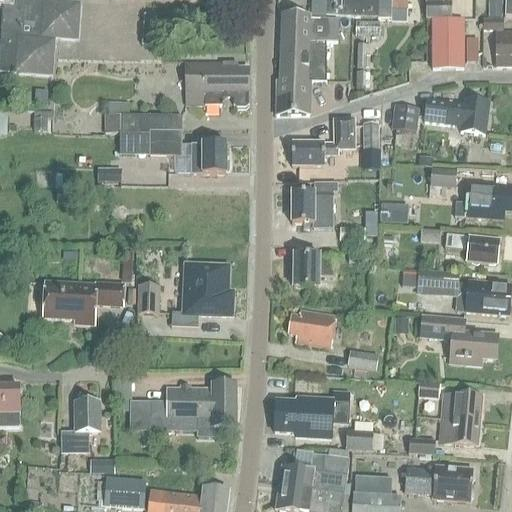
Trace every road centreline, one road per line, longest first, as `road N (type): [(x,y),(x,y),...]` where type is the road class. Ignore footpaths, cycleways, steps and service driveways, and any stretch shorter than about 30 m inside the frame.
road 1 (residential): [(244,511),(266,145)]
road 2 (residential): [(266,145),(328,115),(424,85),(511,83)]
road 3 (unknown): [(91,374),(256,378)]
road 4 (residential): [(266,145),(260,0)]
